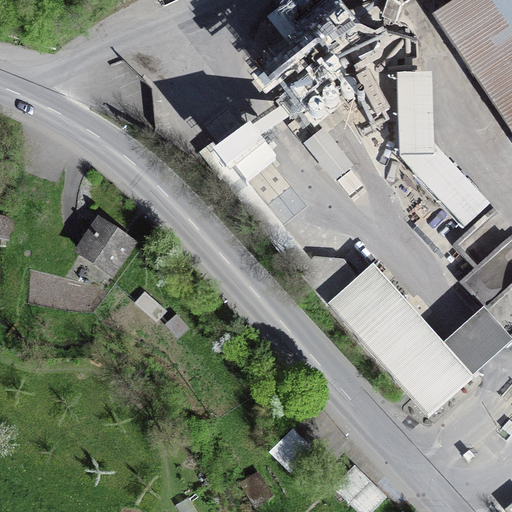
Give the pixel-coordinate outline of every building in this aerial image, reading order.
[(511,0),(472,0),(434,25),(511,142),(511,0)] [(320,70),(287,97),(302,116),(335,89),(320,70)] [(246,185),(275,162),(249,129),(220,152),(246,185)] [(342,156),(323,132),(311,141),(330,165),(325,169),(334,181),(349,169),(340,157),(342,156)] [(130,245),(99,224),(81,252),(112,273),(130,245)] [(454,343),(455,345),(448,351),(373,266),(358,279),(343,260),(314,258),(299,271),(328,306),(428,418),(473,378),(469,373),(476,367),(477,369),(504,345),(481,319),(454,343)] [(291,432),(270,453),(290,473),(311,452),(291,432)] [(357,511),(372,511),(386,498),(354,467),(334,489),(357,511)] [(258,472),(240,484),(255,508),(273,496),(258,472)]
